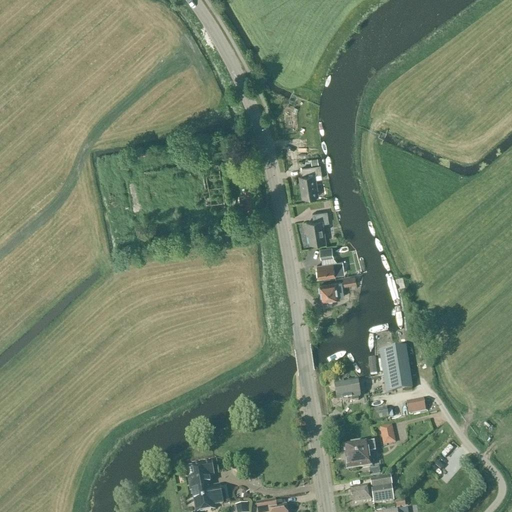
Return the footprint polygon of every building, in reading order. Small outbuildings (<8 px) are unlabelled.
[(301,169),(303,177),(299,177),(302,198),(318,196),(316,179),(323,178),(321,166),(301,169)] [(323,224),(329,223),(327,212),(312,214),(313,222),(307,223),(310,245),(326,242),(323,224)] [(333,258),(332,248),(320,250),(321,259),(333,258)] [(345,274),(343,262),(316,266),(318,279),(345,274)] [(358,283),(356,275),(344,277),(345,285),(358,283)] [(342,289),(341,282),(320,286),(322,302),(343,298),(341,289),(342,289)] [(406,348),(379,352),(386,394),(412,390),(406,348)] [(360,398),(357,381),(335,384),(337,401),(352,399),(352,402),(358,401),(358,398),(360,398)] [(426,412),(424,399),(406,402),(408,415),(426,412)] [(388,418),(386,407),(369,411),(371,422),(388,418)] [(396,443),(392,425),(379,428),(383,446),(396,443)] [(344,447),(347,470),(370,466),(368,453),(375,452),(374,443),(367,444),(367,443),(344,447)] [(214,477),(211,460),(191,464),(192,466),(188,467),(195,511),(205,511),(214,510),(213,506),(222,504),(220,491),(213,492),(211,478),(214,477)] [(350,489),(352,504),(373,501),(374,504),(393,501),(390,478),(368,481),(369,486),(350,489)] [(287,511),(286,506),(272,508),(271,502),(257,504),(258,511),(287,511)] [(249,511),(248,503),(235,505),(236,511),(249,511)]
